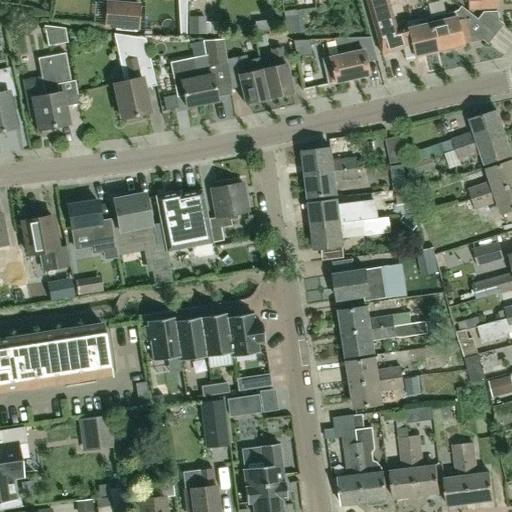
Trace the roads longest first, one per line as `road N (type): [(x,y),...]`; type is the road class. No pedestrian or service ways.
road 1 (residential): [(319,511),(264,138)]
road 2 (residential): [(0,179),(264,138)]
road 3 (residential): [(264,138),(511,80)]
